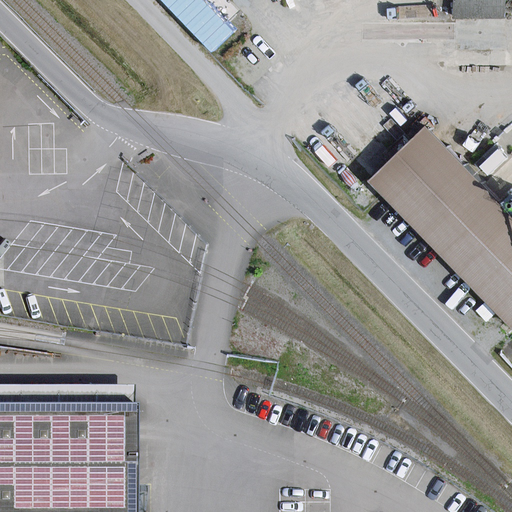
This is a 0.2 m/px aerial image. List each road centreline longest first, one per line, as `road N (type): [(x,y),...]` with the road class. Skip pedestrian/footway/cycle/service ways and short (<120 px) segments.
road 1 (unclassified): [(0,19),(110,121),(174,127),(267,164),(511,403)]
road 2 (track): [(259,140),(274,133),(297,90),(341,70),(389,69),(470,101),(511,94)]
road 3 (track): [(140,0),(254,129),(253,158)]
